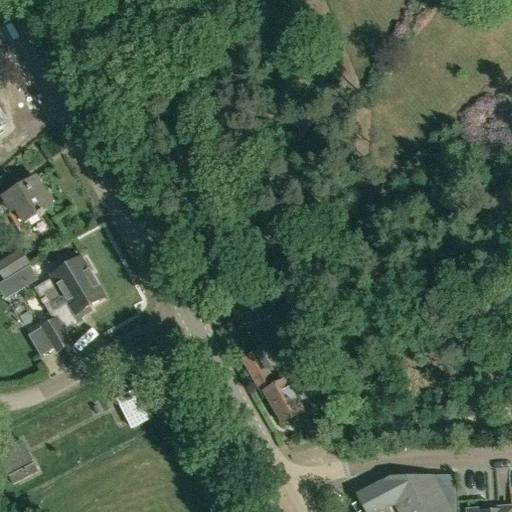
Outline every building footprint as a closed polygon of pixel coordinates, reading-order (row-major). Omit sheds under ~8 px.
[(54,207),(51,203),(54,201),(48,190),(45,192),(37,178),(3,199),(12,214),(15,212),(24,225),(54,207)] [(0,275),(4,281),(30,265),(21,250),(0,262),(0,275)] [(82,259),(66,268),(64,265),(56,270),(58,273),(53,276),(55,280),(38,290),(56,321),(43,329),(58,353),(72,345),(65,332),(82,322),(78,315),(105,298),(91,274),(94,272),(87,260),(83,262),(82,259)] [(253,325),(275,313),(258,282),(235,294),(253,325)] [(263,352),(247,361),(255,376),(253,377),(264,397),(266,396),(280,424),(303,412),(287,380),(277,385),(269,370),(272,368),(263,352)] [(152,419),(137,390),(118,401),(132,429),(152,419)] [(38,473),(22,442),(0,453),(0,458),(14,486),(38,473)] [(388,478),(355,495),(364,511),(452,511),(432,476),(388,478)]
